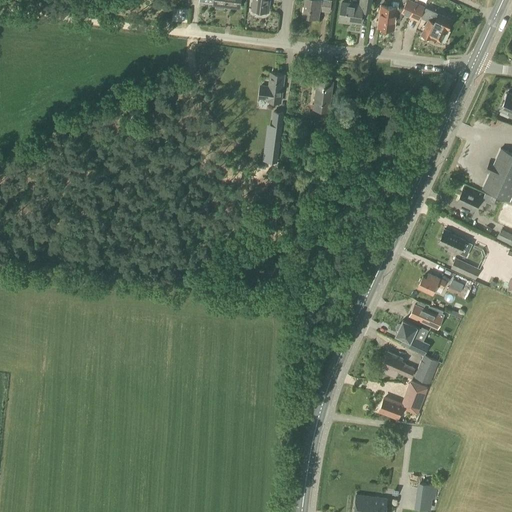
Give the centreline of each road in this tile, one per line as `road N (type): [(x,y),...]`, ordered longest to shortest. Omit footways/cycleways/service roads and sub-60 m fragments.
road 1 (primary): [(301,511),(336,365),(471,66)]
road 2 (residential): [(471,66),(281,44)]
road 3 (track): [(175,32),(0,13)]
